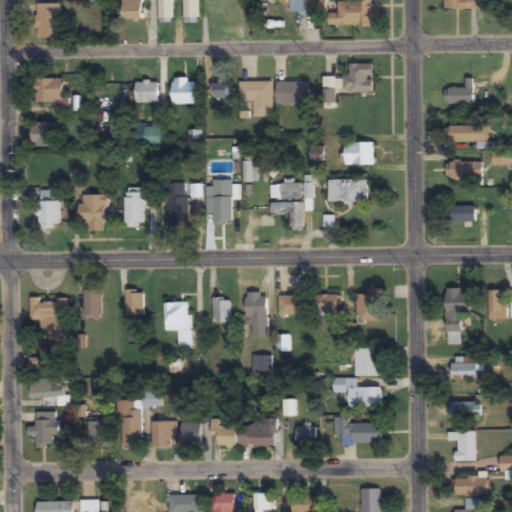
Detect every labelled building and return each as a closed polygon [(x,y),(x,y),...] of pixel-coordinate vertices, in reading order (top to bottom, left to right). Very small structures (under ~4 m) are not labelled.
[(142,0),(124,0),(124,20),(143,20),(142,0)] [(158,0),(159,20),(173,20),(173,0),(158,0)] [(199,23),(199,0),(183,0),(184,23),(199,23)] [(325,0),(290,0),(291,14),(326,14),(325,0)] [(445,0),(446,10),(483,10),(482,0),(445,0)] [(372,1),(338,1),(339,14),(330,14),(330,27),(373,26),(372,1)] [(37,39),(61,39),(61,5),(37,5),(37,39)] [(344,93),(373,93),(373,65),(349,65),(349,76),(344,76),(344,93)] [(336,78),(324,78),(324,103),(336,103),(336,78)] [(36,80),(36,103),(55,103),(55,112),(69,112),(69,100),(63,100),(63,80),(36,80)] [(196,80),(173,80),(173,105),(196,105),(196,80)] [(474,80),(466,80),(466,89),(447,89),(447,105),(474,105),(474,80)] [(136,82),(136,104),(159,104),(159,82),(136,82)] [(274,118),(274,82),(240,82),(240,100),(255,100),(255,118),(274,118)] [(277,82),(277,105),(310,105),(310,82),(277,82)] [(229,99),(228,83),(212,84),(213,99),(229,99)] [(33,147),(58,147),(58,123),(33,123),(33,147)] [(449,127),(449,142),(482,142),(482,127),(449,127)] [(202,130),(189,130),(189,149),(202,149),(202,130)] [(346,165),(373,165),(373,143),(346,143),(346,165)] [(492,166),(511,166),(511,154),(492,154),(492,166)] [(244,162),(244,182),(260,182),(260,162),(244,162)] [(482,162),(450,162),(450,180),(482,180),(482,162)] [(330,180),(330,203),(368,203),(368,180),(330,180)] [(233,182),(208,182),(207,215),(214,215),(214,225),(233,225),(233,182)] [(145,205),(156,205),(156,190),(126,189),(125,228),(145,228),(145,205)] [(107,196),(81,196),(81,222),(88,222),(88,232),(107,232),(107,196)] [(189,228),(189,198),(169,198),(169,228),(189,228)] [(60,202),(39,202),(39,230),(60,230),(60,202)] [(291,231),(304,231),(304,203),(272,203),(272,214),(291,214),(291,231)] [(475,207),(451,207),(451,223),(475,223),(475,207)] [(85,318),(102,318),(102,290),(85,290),(85,318)] [(126,291),(126,316),(144,316),(144,291),(126,291)] [(447,291),(447,345),(462,345),(462,314),(472,314),(472,291),(447,291)] [(489,321),(507,321),(507,291),(489,291),(489,321)] [(268,337),(268,294),(248,294),(248,337),(268,337)] [(357,323),(379,323),(379,294),(357,294),(357,323)] [(339,315),(339,296),(313,295),(313,314),(339,315)] [(280,296),(280,316),(307,316),(307,296),(280,296)] [(69,300),(43,300),(43,298),(31,298),(31,321),(41,321),(41,333),(69,333),(69,300)] [(231,299),(214,299),(214,327),(232,326),(231,299)] [(165,303),(165,332),(179,332),(179,350),(192,350),(191,303),(165,303)] [(291,353),(291,336),(277,336),(277,353),(291,353)] [(382,376),(382,349),(355,349),(355,376),(382,376)] [(273,356),(253,356),(253,373),(273,373),(273,356)] [(480,358),(453,358),(453,380),(480,380),(480,358)] [(31,380),(31,400),(58,400),(58,407),(68,407),(68,387),(52,387),(52,380),(31,380)] [(349,408),(382,408),(382,388),(357,388),(357,380),(334,380),(334,394),(349,394),(349,408)] [(143,392),(143,407),(162,407),(162,392),(143,392)] [(121,449),(142,449),(142,402),(121,402),(121,449)] [(452,420),(480,420),(480,403),(452,403),(452,420)] [(37,414),(37,428),(28,428),(28,437),(37,437),(37,449),(54,449),(54,437),(58,437),(58,414),(37,414)] [(225,427),(225,419),(211,419),(211,437),(217,437),(217,446),(237,446),(237,427),(225,427)] [(382,424),(351,424),(351,419),(335,419),(335,437),(354,437),(354,444),(382,444),(382,424)] [(107,421),(90,421),(90,447),(107,447),(107,421)] [(277,421),(239,421),(239,447),(277,447),(277,421)] [(152,423),(152,448),(171,448),(171,437),(177,437),(177,423),(152,423)] [(182,424),(182,446),(201,446),(201,424),(182,424)] [(317,428),(297,428),(297,446),(317,446),(317,428)] [(477,432),(458,432),(458,462),(477,462),(477,432)] [(501,473),(511,472),(511,456),(501,457),(501,473)] [(456,496),(486,496),(486,479),(456,479),(456,496)] [(382,511),(382,490),(362,490),(362,511),(382,511)] [(273,511),(274,494),(256,494),(256,511),(273,511)] [(212,495),(211,511),(235,511),(235,495),(212,495)] [(169,511),(194,511),(195,496),(170,496),(169,511)] [(132,498),(132,511),(157,511),(157,498),(132,498)] [(318,511),(319,498),(293,498),(292,511),(318,511)] [(74,511),(74,503),(38,503),(37,511),(74,511)]
